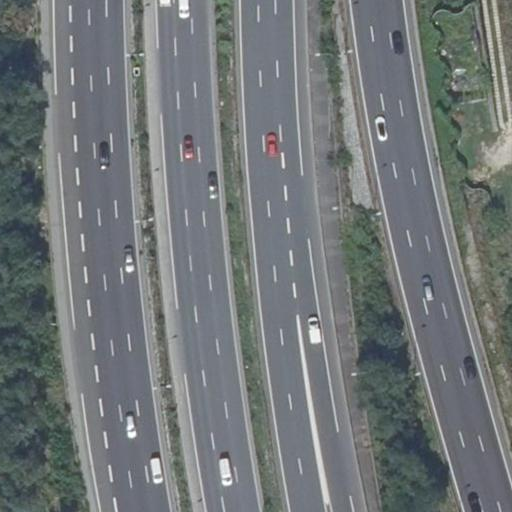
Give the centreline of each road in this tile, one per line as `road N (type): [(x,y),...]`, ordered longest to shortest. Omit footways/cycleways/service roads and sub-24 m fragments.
road 1 (motorway): [(492,511),(412,221),(376,0)]
road 2 (motorway): [(182,0),(207,338),(234,511)]
road 3 (motorway): [(97,0),(103,173),(143,511)]
road 4 (motorway): [(283,296),(267,0)]
road 5 (motorway): [(337,511),(283,296)]
road 6 (motorway): [(308,511),(283,296)]
